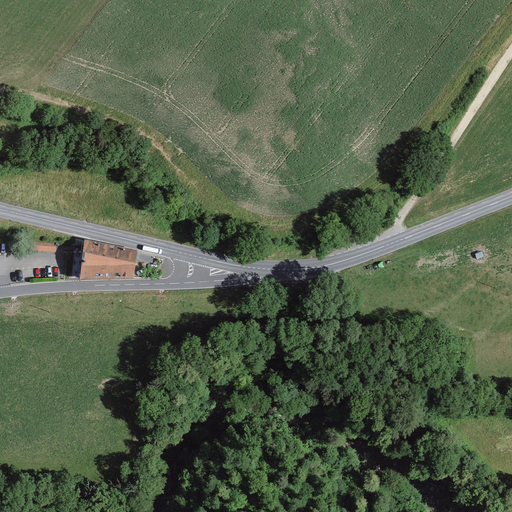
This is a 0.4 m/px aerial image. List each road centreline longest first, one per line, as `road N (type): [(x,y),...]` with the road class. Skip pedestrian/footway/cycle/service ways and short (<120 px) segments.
road 1 (track): [(0,90),(133,129),(210,199),(250,216),(302,218),(366,200),(413,155),(511,27)]
road 2 (tertiary): [(274,269),(340,262),(511,197)]
road 3 (track): [(511,56),(388,245)]
road 4 (tertiary): [(0,210),(185,253)]
road 5 (tertiary): [(183,283),(0,292)]
